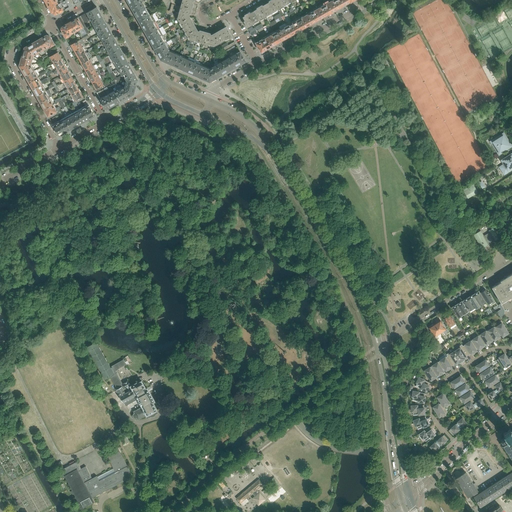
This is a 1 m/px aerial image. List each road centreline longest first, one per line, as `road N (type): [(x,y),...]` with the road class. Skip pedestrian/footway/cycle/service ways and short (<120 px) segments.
road 1 (secondary): [(370,320),(277,158)]
road 2 (secondary): [(370,320),(401,496)]
road 3 (residential): [(51,24),(16,44),(9,60),(59,148)]
road 4 (residential): [(380,344),(506,260)]
road 5 (secondary): [(407,490),(380,344)]
road 6 (residential): [(257,65),(374,0)]
